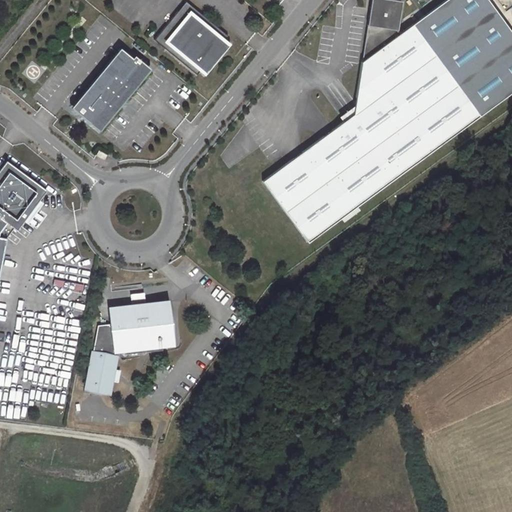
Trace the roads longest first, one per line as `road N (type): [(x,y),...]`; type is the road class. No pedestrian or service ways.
road 1 (track): [(148,511),(173,425),(278,284),(511,113)]
road 2 (residential): [(311,0),(155,186)]
road 3 (track): [(0,424),(128,441),(142,454),(130,511)]
road 4 (residential): [(105,192),(99,226),(114,244),(137,250),(166,229),(168,206),(155,186)]
road 5 (residential): [(0,101),(105,192)]
